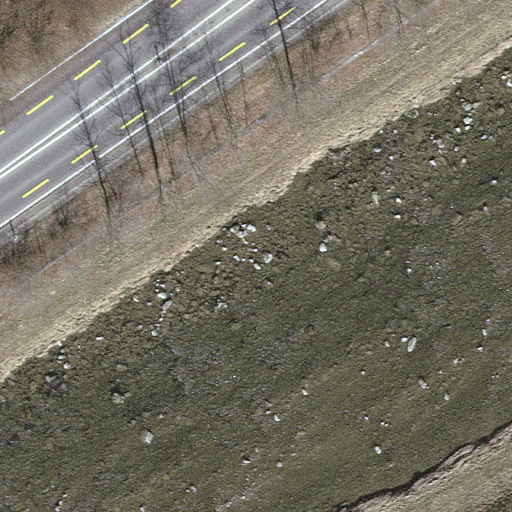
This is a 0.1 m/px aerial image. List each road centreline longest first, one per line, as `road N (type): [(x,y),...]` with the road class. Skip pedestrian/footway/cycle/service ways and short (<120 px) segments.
road 1 (primary): [(0,179),(191,70),(287,0)]
road 2 (primary): [(201,0),(0,171)]
